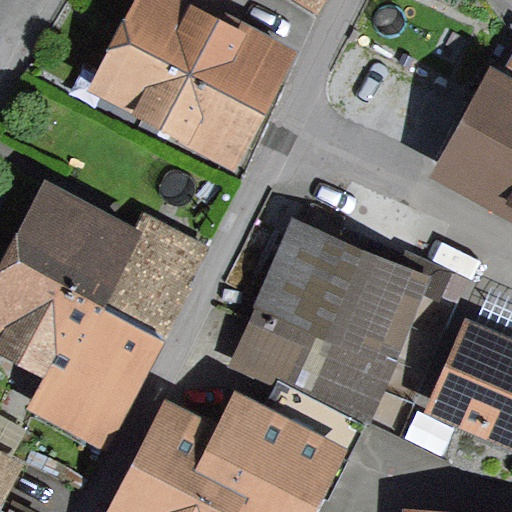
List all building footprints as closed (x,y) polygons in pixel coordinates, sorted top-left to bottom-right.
[(294,0),(312,11),(317,0),(294,0)] [(177,137),(222,161),(282,49),(223,17),(218,27),(173,3),(167,14),(151,5),(112,79),(126,88),(120,98),(143,113),(142,115),(179,132),(177,137)] [(511,64),(455,166),(498,190),(489,205),(511,218),(511,64)] [(43,210),(17,259),(163,337),(206,250),(142,216),(132,235),(52,193),(43,210)] [(295,229),(256,322),(273,329),(302,342),(282,380),(364,422),(424,284),(439,291),(448,270),(422,258),(413,279),(295,229)] [(39,408),(106,444),(163,337),(17,259),(0,290),(0,339),(59,371),(39,408)] [(175,415),(147,469),(229,511),(298,511),(330,451),(345,459),(364,422),(282,380),(302,342),(273,329),(256,322),(238,361),(281,382),(264,415),(239,402),(220,438),(175,415)] [(511,347),(472,330),(439,408),(511,439),(511,347)] [(0,480),(10,464),(0,458),(0,511),(8,511),(9,511),(0,505),(0,480)] [(229,511),(147,469),(125,511),(229,511)]
